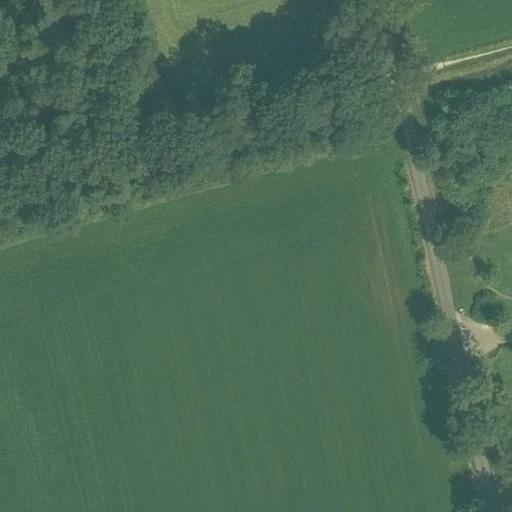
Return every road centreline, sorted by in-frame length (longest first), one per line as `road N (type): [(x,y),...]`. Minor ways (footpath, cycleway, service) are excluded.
road 1 (unclassified): [(484,511),(369,0)]
road 2 (track): [(392,101),(0,206)]
